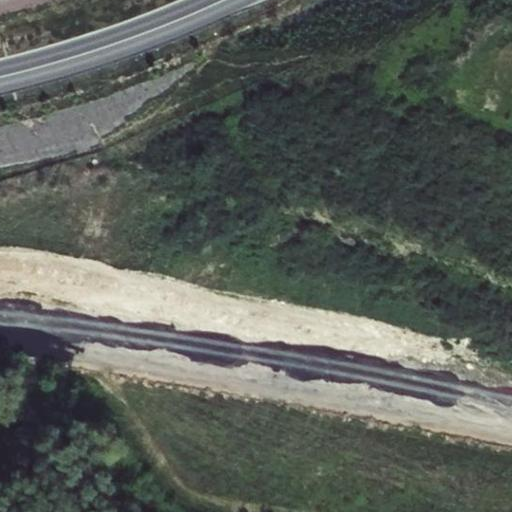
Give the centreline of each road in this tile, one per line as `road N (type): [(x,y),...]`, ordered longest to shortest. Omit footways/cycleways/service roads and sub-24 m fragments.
road 1 (track): [(511,431),(0,336)]
road 2 (secondary): [(224,0),(96,51),(0,77)]
